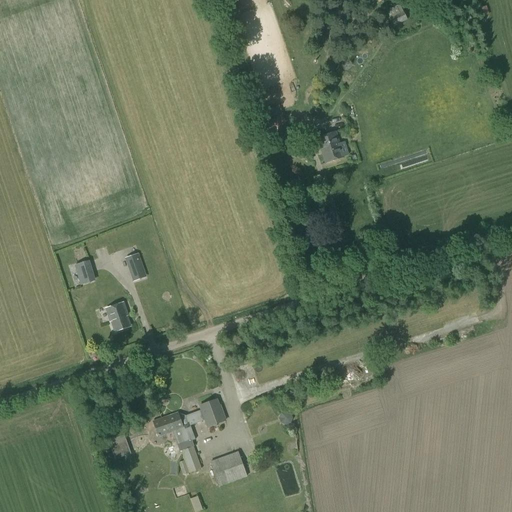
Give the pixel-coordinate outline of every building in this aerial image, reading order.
[(479,18),(489,15),(486,6),(477,9),(479,18)] [(394,26),(407,20),(403,10),(389,17),(394,26)] [(286,128),(281,110),(258,117),(263,133),(273,130),(279,147),(293,143),(288,127),(286,128)] [(326,163),(344,157),(336,132),(318,137),(326,163)] [(80,285),(95,281),(89,261),(74,265),(80,285)] [(131,268),(136,281),(144,278),(139,265),(131,268)] [(130,328),(126,316),(127,315),(123,303),(106,309),(110,321),(111,321),(115,333),(130,328)] [(187,417),(189,423),(190,425),(205,419),(208,427),(225,421),(221,410),(220,410),(217,400),(201,406),(202,411),(187,417)] [(286,411),(281,413),(279,418),(280,423),(285,425),(290,424),(293,419),(291,414),(286,411)] [(189,423),(187,417),(180,419),(178,413),(162,419),(153,422),(159,437),(174,431),(179,445),(190,442),(190,441),(184,425),(189,423)] [(115,459),(130,454),(122,429),(107,434),(115,459)] [(190,442),(179,445),(190,473),(201,469),(191,441),(190,441),(190,442)] [(218,487),(247,477),(239,452),(210,462),(218,487)] [(183,476),(188,474),(184,461),(178,463),(183,476)] [(194,511),(197,511),(203,510),(197,496),(190,499),(194,511)]
